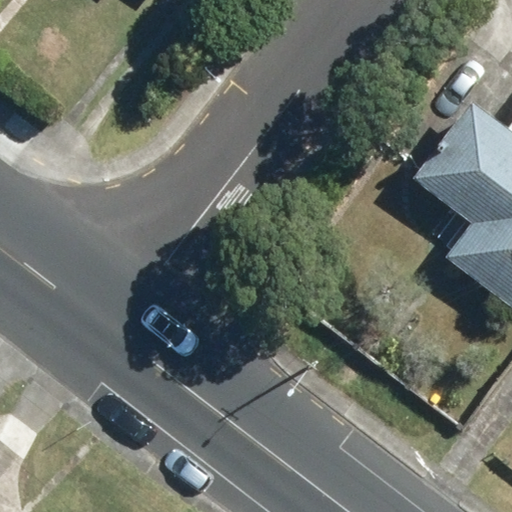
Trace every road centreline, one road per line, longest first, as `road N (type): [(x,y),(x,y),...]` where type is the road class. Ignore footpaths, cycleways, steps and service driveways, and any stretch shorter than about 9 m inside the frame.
road 1 (residential): [(360,0),(102,335)]
road 2 (primary): [(333,511),(102,335)]
road 3 (primary): [(102,335),(0,256)]
